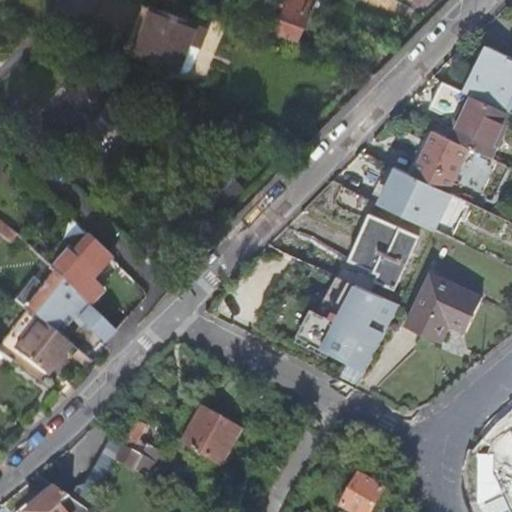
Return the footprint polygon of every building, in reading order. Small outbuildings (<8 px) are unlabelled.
[(298,41),(313,1),(309,0),(278,0),(273,16),(279,18),(274,33),(298,41)] [(130,54),(173,70),(184,42),(196,46),(203,27),(146,7),(130,54)] [(184,42),(173,70),(178,72),(191,67),(196,46),(184,42)] [(511,58),(491,48),(468,94),(505,113),(511,99),(511,58)] [(127,142),(142,127),(113,99),(108,104),(82,79),(42,122),(68,146),(77,137),(91,149),(112,128),(127,142)] [(459,123),(451,139),(470,148),(491,158),(511,115),(505,113),(468,94),(444,83),(432,110),(459,123)] [(415,177),(437,188),(448,193),(470,148),(451,139),(436,132),(415,177)] [(384,207),(420,224),(437,188),(415,177),(401,170),(384,207)] [(215,217),(239,192),(219,172),(194,196),(215,217)] [(480,223),(486,211),(461,199),(458,205),(473,212),(470,218),(480,223)] [(396,292),(419,238),(373,218),(353,264),(380,276),(377,283),(396,292)] [(50,267),(55,271),(95,310),(98,306),(92,300),(103,289),(100,285),(92,278),(100,270),(111,257),(89,234),(75,249),(70,245),(50,267)] [(95,310),(55,271),(52,276),(41,268),(18,298),(40,316),(61,334),(73,319),(83,326),(87,323),(106,341),(116,330),(95,310)] [(92,278),(100,285),(107,277),(100,270),(92,278)] [(468,333),(484,299),(434,276),(409,327),(443,344),(452,326),(468,333)] [(402,308),(359,288),(342,325),(318,314),(300,341),(366,374),(402,308)] [(61,334),(40,316),(15,347),(45,372),(71,342),(61,334)] [(88,357),(78,349),(74,354),(83,362),(88,357)] [(154,397),(128,445),(127,448),(137,453),(138,451),(154,418),(160,421),(167,404),(154,397)] [(305,410),(296,405),(292,412),(304,419),(302,424),(307,426),(308,423),(305,410)] [(225,466),(244,431),(205,410),(186,445),(225,466)] [(511,511),(511,421),(473,441),(466,491),(476,511),(511,511)] [(73,499),(91,511),(119,462),(127,448),(128,445),(115,434),(87,485),(73,499)] [(127,448),(119,462),(150,480),(161,462),(148,456),(142,465),(134,460),(137,453),(127,448)] [(148,456),(138,451),(137,453),(134,460),(142,465),(148,456)] [(352,511),(374,511),(387,490),(362,477),(345,508),(352,511)] [(91,511),(73,499),(59,490),(32,511),(91,511)]
